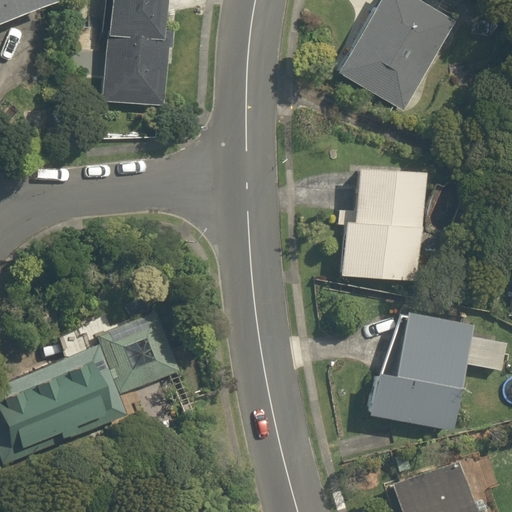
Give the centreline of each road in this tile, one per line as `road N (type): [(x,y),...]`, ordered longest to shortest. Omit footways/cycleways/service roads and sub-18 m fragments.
road 1 (tertiary): [(295,511),(248,288),(242,155)]
road 2 (residential): [(8,221),(242,155)]
road 3 (tertiary): [(242,155),(257,0)]
